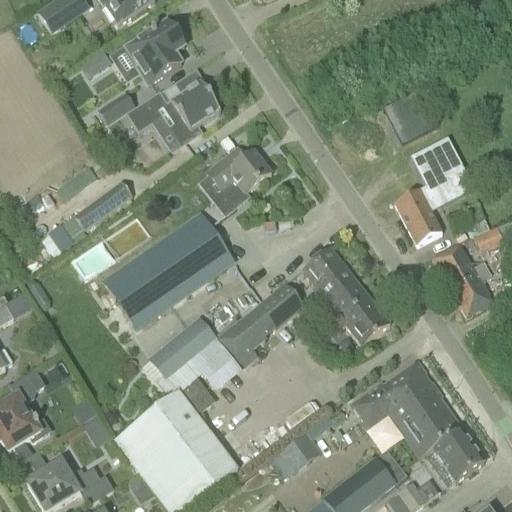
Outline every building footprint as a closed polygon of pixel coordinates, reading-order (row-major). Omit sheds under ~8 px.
[(78,0),(66,0),(37,19),(50,39),(88,14),(78,0)] [(94,0),(103,12),(106,10),(115,25),(114,26),(117,31),(154,7),(149,0),(94,0)] [(171,35),(166,27),(123,55),(125,57),(127,56),(137,72),(136,74),(148,92),(180,70),(173,60),(183,53),(180,48),(184,46),(175,33),(171,35)] [(125,121),(137,139),(161,124),(179,151),(193,141),(193,140),(192,140),(190,137),(219,118),(209,104),(203,94),(197,98),(193,94),(194,93),(193,92),(166,110),(158,99),(125,121)] [(412,99),(383,114),(384,116),(401,149),(438,130),(434,122),(422,128),(416,116),(415,114),(418,112),(416,108),(412,99)] [(106,132),(133,114),(124,100),(97,117),(106,132)] [(244,164),(236,154),(205,179),(221,199),(223,198),(235,214),(251,202),(247,198),(270,180),(253,158),(244,164)] [(411,200),(393,209),(416,252),(433,243),(440,239),(429,218),(425,211),(440,204),(450,198),(457,195),(448,179),(449,179),(444,170),(436,154),(429,158),(429,157),(411,167),(424,192),(424,193),(423,194),(418,196),(411,200)] [(65,203),(106,180),(99,168),(58,192),(65,203)] [(82,238),(131,203),(120,188),(71,223),(82,238)] [(466,213),(446,222),(453,239),(473,230),(466,213)] [(135,334),(232,268),(199,221),(102,287),(135,334)] [(511,226),(471,244),(466,247),(473,261),(506,249),(507,252),(511,249),(511,226)] [(482,268),(472,274),(458,249),(431,264),(465,323),(492,307),(480,287),(490,281),(482,268)] [(327,309),(355,287),(329,254),(300,276),(327,309)] [(360,352),(389,329),(355,287),(327,309),(334,318),(321,328),(331,341),(344,331),(360,352)] [(274,337),(302,313),(283,289),(255,313),(272,334),(274,337)] [(0,332),(12,325),(4,311),(0,312),(0,332)] [(263,342),(272,334),(255,313),(215,346),(238,375),(255,361),(251,356),(264,344),(263,342)] [(215,345),(199,325),(150,365),(165,385),(215,345)] [(241,378),(215,346),(167,385),(177,398),(162,409),(113,447),(162,511),(189,511),(236,476),(200,429),(204,426),(202,424),(201,418),(215,407),(197,385),(201,382),(215,399),(241,378)] [(0,379),(4,377),(2,374),(11,368),(3,355),(0,356),(0,379)] [(438,404),(440,403),(415,368),(381,392),(379,390),(349,412),(361,428),(336,446),(342,454),(387,422),(418,466),(459,437),(459,436),(460,435),(438,404)] [(34,397),(42,392),(33,377),(9,392),(15,402),(0,411),(0,447),(0,448),(7,458),(29,445),(31,448),(48,438),(42,427),(36,430),(34,426),(33,427),(22,410),(32,404),(34,397)] [(460,438),(462,437),(460,435),(459,436),(459,437),(418,466),(431,457),(454,489),(483,469),(460,438)] [(313,445),(280,456),(287,475),(320,464),(313,445)] [(369,511),(396,491),(385,477),(375,465),(314,511),(369,511)] [(80,476),(68,483),(60,468),(26,489),(39,511),(57,511),(79,499),(86,511),(88,511),(113,497),(104,482),(99,485),(92,474),(82,480),(80,476)] [(395,470),(385,477),(396,491),(406,484),(395,470)] [(406,511),(422,511),(425,510),(411,491),(398,501),(406,511)]
